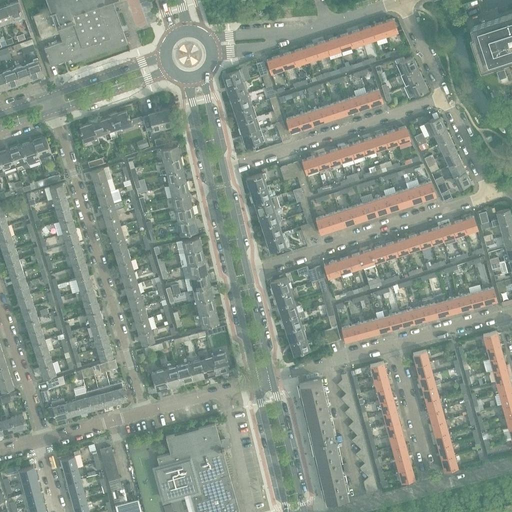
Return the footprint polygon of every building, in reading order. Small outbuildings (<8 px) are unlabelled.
[(18,0),(6,4),(11,20),(24,16),(18,0)] [(73,61),(127,42),(112,0),(46,0),(50,9),(33,15),(41,39),(59,32),(62,40),(44,47),(50,65),(72,57),(73,61)] [(6,4),(0,6),(0,24),(11,20),(6,4)] [(511,11),(471,25),(474,34),(471,35),(482,68),(511,58),(511,11)] [(393,18),(381,22),(385,35),(397,31),(393,18)] [(381,22),(370,25),(374,38),(385,35),(381,22)] [(370,25),(358,29),(362,42),(374,38),(370,25)] [(358,29),(347,33),(351,46),(362,42),(358,29)] [(347,33),(336,37),(340,50),(351,46),(347,33)] [(336,37),(324,40),(328,53),(330,59),(342,55),(340,50),(336,37)] [(31,39),(19,43),(21,48),(33,44),(33,43),(32,38),(31,39)] [(324,40),(313,44),(317,57),(328,53),(324,40)] [(313,44),(302,48),(306,61),(317,57),(313,44)] [(8,47),(0,49),(0,55),(9,52),(8,47)] [(302,48),(290,52),(294,65),(306,61),(302,48)] [(290,52),(279,55),(283,68),(294,65),(290,52)] [(271,72),(283,68),(279,55),(267,59),(271,72)] [(396,63),(401,73),(417,66),(412,55),(396,63)] [(38,58),(26,63),(32,79),(44,74),(38,58)] [(260,77),(262,76),(268,74),(263,60),(256,63),(260,77)] [(26,63),(14,67),(20,83),(32,79),(26,63)] [(422,77),(417,66),(401,73),(406,84),(422,77)] [(14,67),(2,71),(8,87),(20,83),(14,67)] [(222,74),(226,86),(245,80),(241,68),(222,74)] [(507,77),(504,69),(497,72),(499,79),(507,77)] [(384,72),(377,74),(380,82),(386,80),(384,72)] [(271,85),(268,74),(262,76),(265,87),(271,85)] [(428,89),(422,77),(406,84),(406,85),(404,86),(409,97),(414,94),(414,95),(428,89)] [(226,86),(230,98),(249,92),(245,80),(226,86)] [(265,87),(269,99),(275,97),(271,85),(265,87)] [(378,88),(366,92),(370,105),(382,101),(378,88)] [(230,98),(234,110),(253,104),(249,92),(230,98)] [(366,92),(355,96),(359,109),(370,105),(366,92)] [(355,96),(343,99),(348,112),(359,109),(355,96)] [(280,111),(275,97),(269,99),(274,113),(280,111)] [(343,99),(332,103),(336,116),(348,112),(343,99)] [(332,103),(321,107),(325,120),(336,116),(332,103)] [(234,110),(238,122),(257,116),(253,104),(234,110)] [(321,107),(309,111),(314,123),(325,120),(321,107)] [(169,108),(152,112),(148,113),(149,115),(143,116),(146,130),(152,129),(152,130),(173,125),(169,108)] [(116,111),(104,115),(111,138),(117,136),(116,130),(132,125),(132,124),(130,119),(128,114),(127,114),(125,110),(117,113),(116,111)] [(283,121),(280,111),(274,113),(277,123),(283,121)] [(309,111),(298,114),(302,127),(314,123),(309,111)] [(290,131),(302,127),(298,114),(286,118),(290,131)] [(90,120),(91,122),(92,122),(96,135),(104,132),(106,139),(111,138),(104,115),(90,120)] [(133,118),(130,119),(132,124),(143,120),(141,116),(135,118),(133,118)] [(238,122),(242,134),(261,128),(257,116),(238,122)] [(428,121),(433,133),(445,127),(440,116),(439,117),(434,119),(428,121)] [(287,132),(283,121),(277,123),(276,123),(279,135),(287,132)] [(96,135),(92,122),(91,122),(79,126),(81,131),(79,131),(81,136),(83,142),(91,139),(93,144),(99,143),(96,135)] [(405,126),(393,130),(398,143),(410,139),(405,126)] [(433,133),(438,144),(450,138),(445,127),(433,133)] [(264,140),(261,128),(242,134),(246,146),(264,140)] [(393,130),(382,133),(386,147),(398,143),(393,130)] [(382,133),(371,137),(375,150),(386,147),(382,133)] [(45,136),(33,140),(39,157),(51,153),(45,136)] [(154,139),(156,145),(166,143),(164,137),(154,139)] [(371,137),(360,141),(364,154),(375,150),(371,137)] [(426,141),(424,137),(416,140),(418,145),(425,142),(426,141)] [(438,144),(443,155),(455,149),(450,138),(438,144)] [(33,140),(21,144),(28,167),(41,162),(39,157),(33,140)] [(360,141),(348,144),(353,158),(364,154),(360,141)] [(425,142),(418,145),(421,151),(428,147),(425,142)] [(21,144),(9,148),(15,165),(22,163),(24,168),(28,167),(21,144)] [(348,144),(337,148),(341,162),(353,158),(348,144)] [(161,149),(163,161),(181,157),(178,145),(161,149)] [(9,148),(0,151),(0,161),(3,169),(15,165),(9,148)] [(337,148),(325,152),(330,165),(341,162),(337,148)] [(443,155),(448,166),(461,160),(455,149),(443,155)] [(325,152),(314,156),(318,169),(330,165),(325,152)] [(424,157),(426,162),(435,158),(432,154),(424,157)] [(306,173),(318,169),(314,156),(302,160),(306,173)] [(87,162),(89,167),(103,163),(101,157),(87,162)] [(162,174),(166,173),(183,169),(181,157),(163,161),(165,169),(161,170),(162,174)] [(380,164),(381,168),(382,172),(393,169),(392,164),(391,160),(380,164)] [(448,166),(453,176),(465,171),(461,160),(448,166)] [(298,161),(292,163),(296,175),(296,174),(302,173),(298,161)] [(292,163),(286,165),(290,177),(296,175),(292,163)] [(283,179),(290,177),(286,165),(280,167),(283,179)] [(90,171),(94,183),(112,178),(108,166),(103,167),(90,171)] [(371,176),(370,172),(368,167),(361,170),(364,178),(371,176)] [(166,173),(169,185),(186,181),(183,169),(166,173)] [(471,182),(465,171),(453,176),(458,187),(471,182)] [(246,178),(250,190),(266,184),(264,178),(266,177),(264,172),(246,178)] [(296,174),(300,187),(306,185),(302,173),(296,174)] [(58,174),(46,178),(48,184),(60,180),(58,174)] [(442,176),(434,179),(436,184),(444,180),(442,176)] [(35,188),(48,184),(46,178),(34,182),(35,188)] [(97,194),(110,190),(115,189),(112,178),(94,183),(97,194)] [(430,180),(417,185),(422,199),(435,195),(430,180)] [(444,180),(436,184),(442,197),(444,201),(452,198),(444,180)] [(169,185),(172,198),(189,194),(186,181),(169,185)] [(30,185),(23,187),(24,191),(35,188),(34,182),(29,183),(30,185)] [(47,200),(52,198),(65,194),(62,183),(44,188),(47,200)] [(250,190),(254,203),(270,197),(276,195),(275,190),(272,189),(270,190),(268,184),(266,184),(250,190)] [(303,195),(309,193),(306,185),(300,187),(303,195)] [(417,185),(406,188),(411,203),(422,199),(417,185)] [(406,188),(395,192),(399,207),(411,203),(406,188)] [(100,206),(113,202),(120,200),(118,192),(111,194),(110,190),(97,194),(100,206)] [(395,192),(384,196),(388,211),(399,207),(395,192)] [(69,206),(65,194),(52,198),(55,210),(69,206)] [(172,198),(175,210),(192,206),(189,194),(172,198)] [(254,203),(258,214),(276,208),(280,206),(276,195),(270,197),(254,203)] [(384,196),(372,200),(377,214),(388,211),(384,196)] [(299,201),(303,212),(308,210),(305,199),(299,201)] [(372,200),(361,203),(366,218),(377,214),(372,200)] [(104,218),(117,214),(125,211),(123,207),(116,209),(113,202),(100,206),(104,218)] [(361,203),(349,207),(354,222),(366,218),(361,203)] [(72,218),(69,206),(55,210),(59,221),(72,218)] [(175,210),(177,222),(195,218),(192,206),(175,210)] [(262,226),(278,221),(280,221),(281,220),(279,214),(283,212),(281,207),(276,208),(258,214),(262,226)] [(349,207),(338,211),(343,226),(354,222),(349,207)] [(496,212),(499,225),(511,221),(511,220),(509,209),(496,212)] [(303,212),(307,224),(312,222),(308,210),(303,212)] [(485,210),(478,212),(481,223),(488,221),(485,210)] [(338,211),(327,214),(331,229),(343,226),(338,211)] [(104,218),(107,230),(120,226),(117,214),(104,218)] [(320,233),(331,229),(327,214),(315,218),(320,233)] [(473,216),(461,220),(466,233),(477,229),(473,216)] [(57,235),(62,233),(75,229),(72,218),(59,221),(54,223),(57,235)] [(197,231),(195,218),(177,222),(180,235),(197,231)] [(461,220),(450,223),(455,237),(466,233),(461,220)] [(262,226),(265,239),(282,233),(281,232),(279,226),(281,225),(280,221),(278,221),(262,226)] [(511,221),(499,225),(502,236),(511,233),(511,221)] [(316,234),(312,222),(307,224),(306,224),(310,236),(316,234)] [(450,223),(439,227),(443,241),(455,237),(450,223)] [(0,226),(0,239),(11,236),(8,224),(0,226)] [(111,241),(124,237),(129,235),(125,224),(120,226),(107,230),(111,241)] [(304,238),(310,236),(306,224),(300,226),(304,238)] [(439,227),(427,231),(432,244),(443,241),(439,227)] [(156,241),(153,228),(152,228),(148,230),(152,242),(156,241)] [(79,241),(75,229),(62,233),(66,245),(79,241)] [(427,231),(416,234),(420,248),(432,244),(427,231)] [(283,232),(281,232),(282,233),(265,239),(269,251),(286,245),(283,238),(285,237),(283,232)] [(511,233),(502,236),(505,248),(511,245),(511,233)] [(416,234),(404,238),(409,252),(420,248),(416,234)] [(0,239),(0,244),(2,252),(15,248),(11,236),(0,239)] [(179,254),(185,253),(202,249),(199,236),(176,242),(179,254)] [(111,241),(114,252),(127,249),(124,237),(111,241)] [(404,238),(392,242),(397,255),(409,252),(404,238)] [(66,245),(69,257),(82,253),(79,241),(66,245)] [(392,242),(381,246),(386,259),(397,255),(392,242)] [(381,246),(370,249),(374,263),(386,259),(381,246)] [(2,252),(6,263),(19,259),(15,248),(2,252)] [(114,252),(117,263),(130,260),(127,249),(114,252)] [(185,253),(187,265),(205,261),(202,249),(185,253)] [(370,249),(359,253),(363,266),(363,267),(364,270),(375,266),(374,263),(370,249)] [(69,257),(72,268),(86,264),(82,253),(69,257)] [(359,253),(347,257),(352,270),(363,267),(363,266),(359,253)] [(347,257),(336,260),(340,274),(352,270),(347,257)] [(157,260),(160,272),(163,271),(165,270),(166,270),(163,258),(157,260)] [(6,263),(10,274),(23,270),(19,259),(6,263)] [(117,263),(121,275),(134,271),(130,260),(117,263)] [(339,274),(340,274),(336,260),(324,264),(328,278),(329,278),(330,282),(341,279),(339,274)] [(183,266),(186,279),(207,274),(205,261),(187,265),(183,266)] [(72,268),(76,279),(89,275),(86,264),(72,268)] [(306,266),(297,269),(299,275),(308,272),(307,270),(306,266)] [(320,266),(315,268),(318,280),(324,279),(320,266)] [(311,282),(318,280),(315,268),(307,270),(308,272),(311,282)] [(10,274),(14,286),(26,282),(23,270),(10,274)] [(121,275),(124,287),(137,283),(134,271),(121,275)] [(188,291),(193,290),(210,286),(207,274),(186,279),(185,279),(188,291)] [(72,293),(79,291),(92,287),(89,275),(76,279),(68,281),(72,293)] [(367,280),(369,284),(370,288),(381,284),(378,276),(367,280)] [(270,282),(274,294),(290,289),(286,277),(270,282)] [(324,279),(318,280),(321,292),(327,290),(324,279)] [(14,286),(17,297),(30,293),(26,282),(14,286)] [(124,287),(128,298),(141,294),(137,283),(124,287)] [(178,283),(171,285),(173,294),(180,293),(178,283)] [(193,290),(196,302),(213,298),(210,286),(193,290)] [(79,291),(83,302),(96,298),(92,287),(79,291)] [(493,287),(481,290),(484,303),(496,300),(493,287)] [(274,294),(277,306),(293,301),(290,289),(274,294)] [(321,292),(324,304),(330,301),(327,290),(321,292)] [(481,290),(469,293),(473,306),(484,303),(481,290)] [(17,297),(21,308),(34,304),(30,293),(17,297)] [(469,293),(458,297),(461,309),(473,306),(469,293)] [(128,298),(131,310),(144,306),(141,294),(128,298)] [(458,297),(446,300),(450,312),(461,309),(458,297)] [(83,302),(86,314),(99,310),(96,298),(83,302)] [(196,302),(199,314),(216,311),(213,298),(196,302)] [(418,307),(411,309),(415,322),(426,319),(423,306),(421,300),(416,302),(418,307)] [(446,300),(435,303),(438,316),(450,312),(446,300)] [(277,306),(281,318),(297,313),(293,301),(277,306)] [(324,304),(327,315),(333,313),(330,301),(324,304)] [(435,303),(423,306),(426,319),(438,316),(435,303)] [(21,308),(25,320),(37,316),(34,304),(21,308)] [(131,310),(135,321),(148,317),(144,306),(131,310)] [(411,309),(399,312),(403,325),(415,322),(411,309)] [(86,314),(90,325),(103,321),(99,310),(86,314)] [(219,323),(216,311),(199,314),(201,327),(219,323)] [(281,318),(285,330),(301,324),(299,318),(305,316),(303,311),(297,313),(281,318)] [(399,312),(388,315),(391,328),(403,325),(399,312)] [(331,329),(337,327),(333,313),(327,315),(331,329)] [(388,315),(377,318),(380,331),(391,328),(388,315)] [(25,320),(29,332),(41,328),(37,316),(25,320)] [(135,321),(138,333),(151,329),(148,317),(135,321)] [(377,318),(365,322),(369,334),(380,331),(377,318)] [(90,325),(93,337),(106,333),(103,321),(90,325)] [(365,322),(353,325),(357,338),(369,334),(365,322)] [(285,330),(289,342),(305,337),(301,324),(285,330)] [(345,341),(357,338),(353,325),(341,328),(345,341)] [(337,327),(331,329),(334,341),(340,339),(337,327)] [(29,332),(32,343),(45,339),(41,328),(29,332)] [(151,329),(138,333),(141,344),(159,339),(156,328),(151,329)] [(328,343),(334,341),(331,329),(324,330),(328,343)] [(483,335),(485,344),(498,341),(496,331),(483,335)] [(93,337),(96,348),(110,345),(106,333),(93,337)] [(309,349),(305,337),(289,342),(293,354),(309,349)] [(32,343),(36,354),(49,350),(45,339),(32,343)] [(485,344),(488,356),(502,352),(498,341),(485,344)] [(146,353),(158,350),(156,344),(144,347),(146,353)] [(113,356),(110,345),(96,348),(100,360),(113,356)] [(36,354),(40,366),(52,362),(49,350),(36,354)] [(412,353),(415,363),(428,360),(425,350),(412,353)] [(485,369),(492,368),(505,364),(502,352),(488,356),(482,358),(485,369)] [(224,353),(212,356),(216,373),(229,370),(224,353)] [(212,356),(200,359),(204,376),(216,373),(212,356)] [(113,359),(102,363),(104,371),(116,368),(113,359)] [(200,359),(187,363),(192,380),(204,376),(200,359)] [(415,363),(418,374),(431,371),(428,360),(415,363)] [(370,365),(373,375),(385,372),(383,361),(370,365)] [(56,373),(52,362),(40,366),(43,378),(56,373)] [(187,363),(175,366),(180,383),(192,380),(187,363)] [(0,366),(0,378),(10,375),(6,364),(0,366)] [(492,368),(495,379),(508,376),(505,364),(492,368)] [(175,366),(163,369),(168,386),(180,383),(175,366)] [(85,368),(79,370),(82,378),(88,377),(85,368)] [(155,389),(168,386),(163,369),(151,373),(155,389)] [(418,374),(421,386),(440,381),(439,379),(434,380),(431,371),(418,374)] [(373,375),(376,387),(389,383),(385,372),(373,375)] [(352,397),(347,376),(346,373),(341,374),(342,377),(337,382),(345,390),(352,397)] [(14,387),(10,375),(0,378),(0,388),(1,391),(14,387)] [(495,379),(498,391),(511,387),(508,376),(495,379)] [(48,389),(59,386),(56,377),(45,381),(48,389)] [(321,379),(298,384),(325,502),(348,497),(321,379)] [(421,386),(425,398),(438,394),(435,385),(441,383),(440,381),(421,386)] [(120,382),(108,385),(114,403),(125,400),(120,382)] [(372,389),(375,400),(392,395),(389,383),(376,387),(376,388),(372,389)] [(73,394),(75,399),(79,412),(90,409),(85,391),(83,385),(72,388),(74,394),(73,394)] [(108,385),(97,388),(102,406),(114,403),(108,385)] [(498,391),(501,402),(511,399),(511,390),(511,387),(498,391)] [(97,388),(85,391),(90,409),(102,406),(97,388)] [(340,395),(349,404),(356,411),(352,397),(345,390),(340,395)] [(425,398),(428,409),(441,406),(438,394),(425,398)] [(381,405),(382,410),(395,406),(392,395),(375,400),(377,406),(381,405)] [(75,399),(63,403),(67,415),(79,412),(75,399)] [(511,399),(501,402),(504,414),(511,411),(511,399)] [(56,418),(67,415),(63,403),(52,406),(56,418)] [(344,409),(353,418),(360,425),(356,411),(349,404),(344,409)] [(382,410),(385,421),(398,418),(395,406),(382,410)] [(428,409),(431,421),(444,417),(441,406),(428,409)] [(22,414),(10,417),(13,430),(25,427),(22,414)] [(10,417),(0,419),(0,427),(2,433),(13,430),(10,417)] [(431,421),(434,433),(447,429),(444,417),(431,421)] [(348,423),(357,432),(364,439),(360,425),(353,418),(348,423)] [(385,421),(388,433),(401,429),(398,418),(385,421)] [(159,466),(155,467),(164,498),(190,491),(195,511),(237,511),(239,511),(229,473),(223,450),(225,449),(224,447),(222,448),(215,423),(166,436),(170,453),(157,456),(159,466)] [(506,440),(511,439),(511,437),(511,436),(511,424),(508,426),(508,427),(503,429),(506,440)] [(388,433),(392,445),(405,442),(401,429),(388,433)] [(434,433),(437,445),(450,441),(447,429),(434,433)] [(352,437),(360,446),(368,454),(364,439),(357,432),(352,437)] [(437,445),(440,456),(453,452),(450,441),(437,445)] [(392,445),(395,457),(408,453),(405,442),(392,445)] [(100,448),(103,460),(114,457),(111,445),(100,448)] [(355,451),(364,460),(372,467),(368,454),(360,446),(355,451)] [(457,464),(453,452),(440,456),(444,468),(457,464)] [(64,470),(77,467),(83,465),(80,453),(61,458),(64,470)] [(395,457),(398,468),(411,464),(408,453),(395,457)] [(103,460),(104,466),(115,463),(114,457),(103,460)] [(359,465),(368,474),(376,482),(372,467),(364,460),(359,465)] [(104,466),(106,472),(117,470),(115,463),(104,466)] [(414,476),(411,464),(398,468),(401,480),(414,476)] [(20,465),(5,469),(6,473),(19,470),(21,469),(20,465)] [(19,470),(22,481),(36,477),(33,466),(21,469),(19,470)] [(64,470),(67,482),(80,479),(77,467),(64,470)] [(106,472),(109,485),(120,482),(117,470),(106,472)] [(386,479),(384,480),(382,472),(378,473),(382,486),(388,484),(386,479)] [(377,488),(376,482),(368,474),(363,479),(366,491),(377,488)] [(22,481),(25,493),(39,489),(36,477),(22,481)] [(67,482),(70,494),(83,490),(80,479),(67,482)] [(109,485),(111,492),(122,489),(120,482),(109,485)] [(25,493),(28,504),(42,501),(39,489),(25,493)] [(111,492),(113,498),(124,495),(122,489),(111,492)] [(70,494),(73,505),(86,502),(83,490),(70,494)] [(141,511),(138,498),(125,502),(124,495),(113,498),(116,511),(141,511)] [(28,504),(29,511),(44,511),(42,501),(28,504)] [(73,505),(74,511),(88,511),(86,502),(73,505)]
